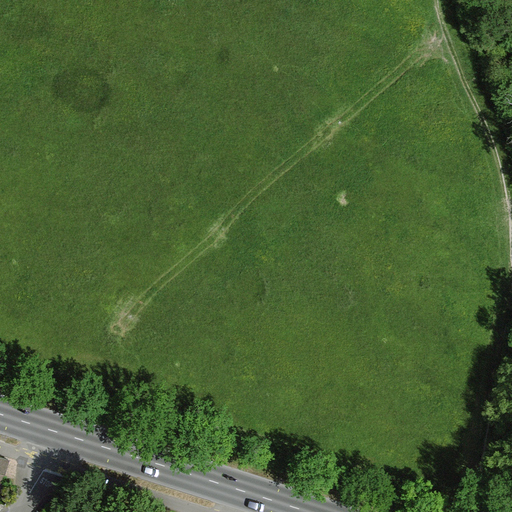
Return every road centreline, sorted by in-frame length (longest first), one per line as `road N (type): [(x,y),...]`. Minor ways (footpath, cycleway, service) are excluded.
road 1 (secondary): [(503,511),(252,409)]
road 2 (secondary): [(252,409),(0,323)]
road 3 (secondary): [(61,433),(231,487)]
